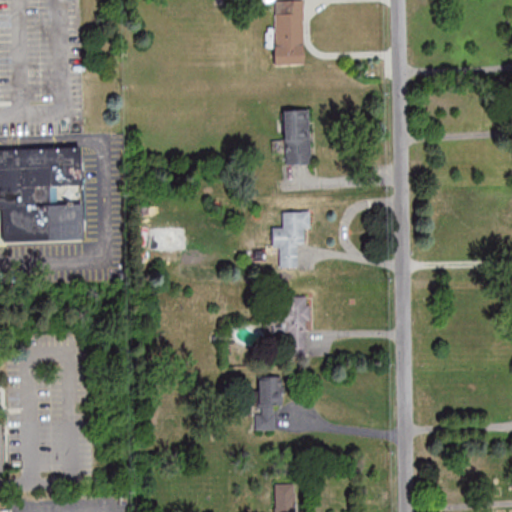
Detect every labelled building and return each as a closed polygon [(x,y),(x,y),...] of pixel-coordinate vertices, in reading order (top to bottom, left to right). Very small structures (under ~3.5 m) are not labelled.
[(273,0),(273,65),(305,65),(304,0),(273,0)] [(310,164),(308,109),(283,110),(285,165),(310,164)] [(0,149),(0,210),(1,211),(1,241),(84,239),(82,148),(0,149)] [(282,211),(282,226),(271,226),(272,247),(279,247),(280,267),(298,267),(298,242),(305,242),(305,229),(310,229),(310,211),(282,211)] [(309,296),(285,296),(285,308),(264,308),(264,333),(286,333),(286,353),(309,353),(309,296)] [(280,406),(280,375),(256,375),(256,430),(274,430),(274,406),(280,406)] [(295,511),(295,483),(273,483),(273,511),(295,511)]
